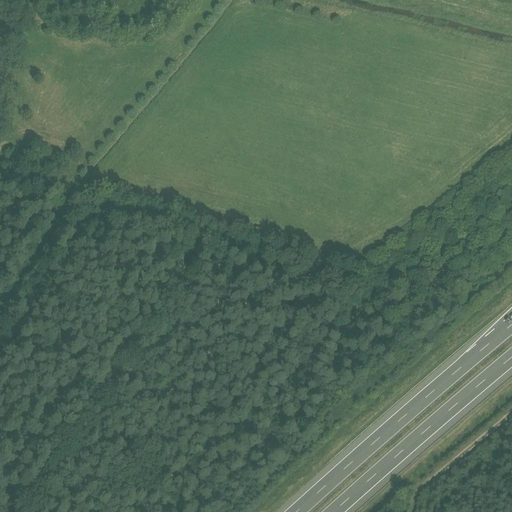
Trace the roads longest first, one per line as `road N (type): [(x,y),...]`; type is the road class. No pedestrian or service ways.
road 1 (track): [(0,168),(342,277)]
road 2 (motorway): [(511,325),(300,511)]
road 3 (motorway): [(337,511),(511,361)]
road 4 (track): [(415,511),(425,489),(511,416)]
